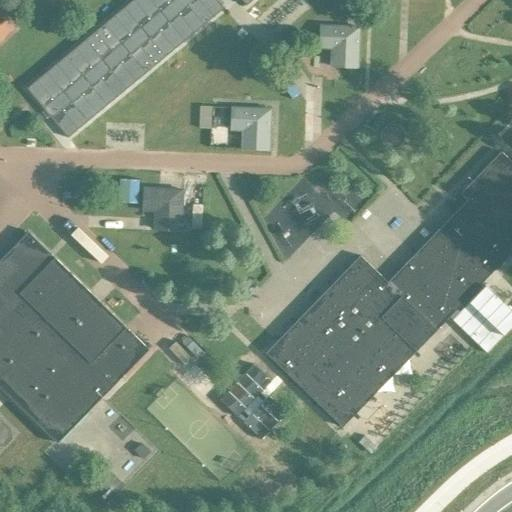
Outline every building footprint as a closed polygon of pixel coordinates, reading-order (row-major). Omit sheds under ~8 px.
[(216,0),(131,0),(26,88),(67,138),(223,8),(216,0)] [(4,21),(5,20),(4,19),(0,23),(0,39),(12,28),(12,27),(11,28),(11,29),(5,34),(0,27),(0,23),(4,20),(4,21)] [(330,66),(357,67),(358,27),(320,26),(319,47),(331,48),(330,66)] [(241,148),(268,149),(270,109),(231,108),(230,130),(242,130),(241,148)] [(342,427),(436,330),(511,250),(511,162),(500,151),(460,193),(466,200),(387,281),(359,256),(265,353),(342,427)] [(294,246),(331,208),(305,183),(290,199),(297,206),(283,220),(276,213),(268,221),(294,246)] [(182,190),(143,188),(142,210),(154,211),(154,229),(180,230),(182,190)] [(192,223),(201,223),(201,194),(192,194),(192,223)] [(27,231),(0,259),(0,388),(56,443),(148,349),(27,231)] [(366,432),(358,437),(368,452),(375,447),(366,432)] [(133,449),(145,461),(153,453),(142,441),(133,449)]
